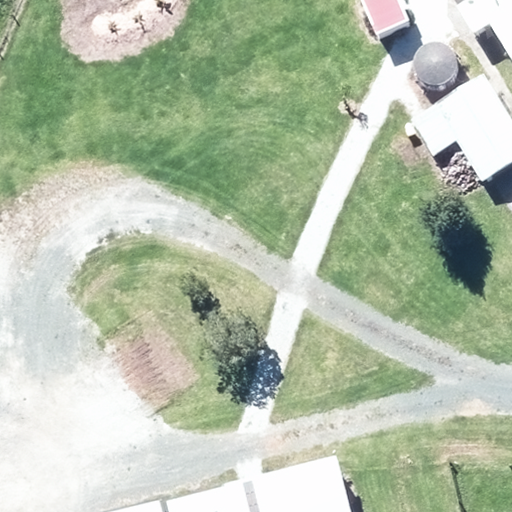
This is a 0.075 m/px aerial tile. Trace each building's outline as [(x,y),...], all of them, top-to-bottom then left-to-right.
[(409,0),(357,0),(381,49),(423,29),(409,0)] [(511,0),(486,0),(511,42),(511,0)] [(511,116),(490,81),(409,130),(438,176),(467,159),(488,194),(511,179),(511,116)] [(305,511),(287,511),(278,479),(191,503),(193,511),(309,511),(310,511),(305,511)] [(193,511),(191,503),(187,487),(96,511),(193,511)]
